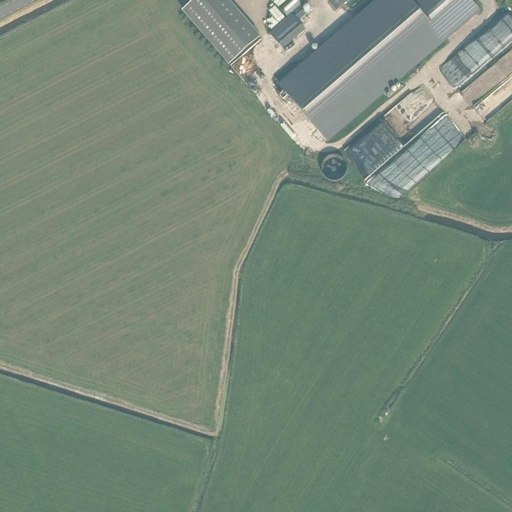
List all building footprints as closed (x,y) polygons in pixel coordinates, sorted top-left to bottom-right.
[(257,39),(222,0),(195,0),(181,13),(226,66),(257,39)] [(478,10),(468,0),(426,0),(416,9),(408,0),(381,0),(360,19),(358,17),(316,54),(317,56),(281,87),(327,141),(478,10)] [(289,13),(303,0),(285,0),(281,5),(289,13)] [(330,0),(328,2),(336,12),(340,8),(341,9),(350,0),(330,0)] [(511,11),(507,6),(480,30),(498,49),(511,36),(511,11)] [(283,50),(305,30),(291,15),(269,34),(283,50)] [(422,93),(404,111),(419,126),(437,108),(422,93)]
